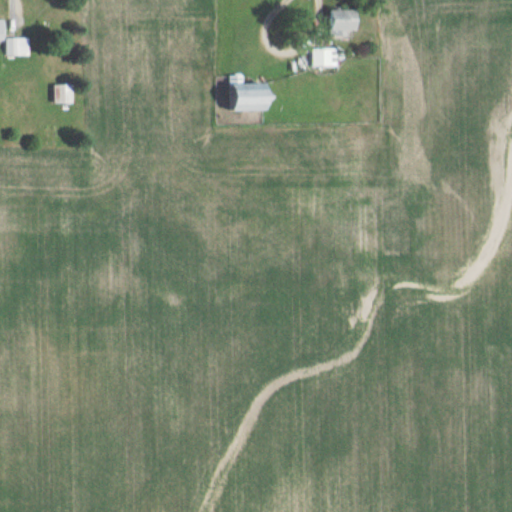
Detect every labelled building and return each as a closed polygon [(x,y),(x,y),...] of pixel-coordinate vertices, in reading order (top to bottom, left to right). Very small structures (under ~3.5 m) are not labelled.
[(350,33),(350,9),(320,9),(320,33),(350,33)] [(22,55),(22,39),(0,39),(0,55),(22,55)] [(328,48),(307,48),(307,67),(328,67),(328,48)] [(217,83),(216,110),(261,110),(261,83),(217,83)] [(66,85),(47,85),(47,104),(66,104),(66,85)]
